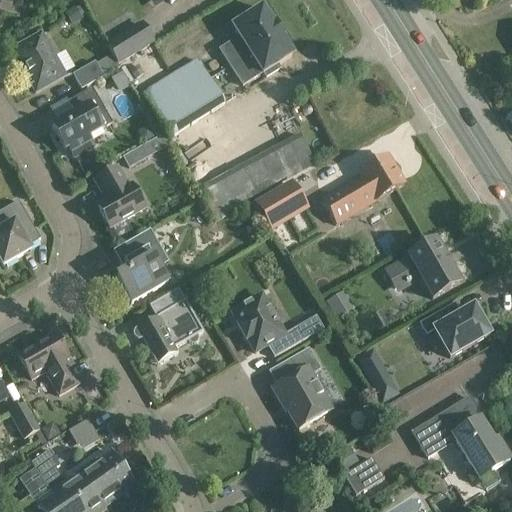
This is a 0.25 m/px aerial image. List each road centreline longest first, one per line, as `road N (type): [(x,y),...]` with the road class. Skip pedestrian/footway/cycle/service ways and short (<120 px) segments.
road 1 (residential): [(204,511),(270,473),(275,436),(246,393),(220,393),(155,429)]
road 2 (primary): [(511,207),(402,34)]
road 3 (residential): [(0,110),(68,232),(63,286)]
road 4 (residential): [(63,286),(155,429)]
